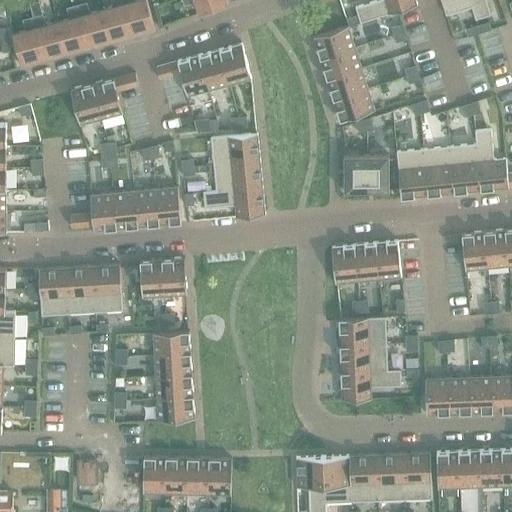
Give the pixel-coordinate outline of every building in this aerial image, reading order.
[(109,42),(101,9),(90,12),(86,0),(84,0),(75,2),(88,48),(109,42)] [(109,42),(131,36),(121,0),(111,0),(113,6),(101,9),(109,42)] [(121,0),(131,36),(154,30),(146,0),(135,0),(133,1),(132,0),(121,0)] [(230,0),(181,0),(183,4),(194,0),(199,13),(231,1),(230,0)] [(374,0),(355,6),(358,14),(360,21),(360,22),(376,17),(417,4),(415,0),(374,0)] [(470,0),(441,0),(443,7),(446,14),(471,6),(472,6),(470,0)] [(470,0),(472,6),(471,6),(475,19),(491,14),(486,0),(470,0)] [(66,54),(88,48),(75,2),(66,5),(69,18),(57,21),(66,54)] [(66,54),(57,21),(46,24),(42,11),(32,14),(44,60),(66,54)] [(21,66),(44,60),(32,14),(22,17),(25,30),(12,33),(21,66)] [(358,14),(346,18),(348,25),(360,21),(358,14)] [(488,21),(477,24),(479,32),(491,29),(488,21)] [(402,23),(390,27),(393,34),(405,30),(402,23)] [(477,24),(465,28),(468,36),(479,32),(477,24)] [(348,25),(313,35),(320,57),(355,46),(348,25)] [(405,30),(393,34),(395,42),(407,38),(405,30)] [(8,38),(0,39),(0,40),(3,51),(11,49),(8,38)] [(251,78),(242,42),(220,48),(229,84),(251,78)] [(355,46),(320,57),(326,78),(361,67),(355,46)] [(229,84),(220,48),(199,54),(208,89),(229,84)] [(208,89),(199,54),(177,59),(178,60),(181,73),(187,95),(208,89)] [(181,73),(178,60),(156,66),(160,78),(181,73)] [(415,64),(404,68),(406,75),(417,72),(415,64)] [(361,67),(326,78),(333,98),(368,87),(361,67)] [(138,84),(135,72),(114,77),(117,90),(138,84)] [(417,72),(406,75),(408,83),(420,79),(417,72)] [(123,112),(117,90),(114,77),(113,77),(92,83),(102,118),(123,112)] [(102,118),(92,83),(70,88),(80,124),(102,118)] [(368,87),(333,98),(340,120),(375,109),(368,87)] [(429,110),(426,99),(418,101),(422,112),(429,110)] [(481,111),(477,100),(469,102),(473,114),(481,111)] [(422,112),(418,101),(411,103),(414,115),(422,112)] [(473,114),(469,102),(462,105),(465,116),(473,114)] [(30,104),(18,107),(21,115),(32,112),(30,104)] [(247,127),(246,115),(238,116),(239,128),(247,127)] [(239,128),(238,116),(230,116),(231,128),(239,128)] [(374,127),(370,116),(363,118),(366,130),(374,127)] [(217,130),(216,118),(208,119),(209,131),(217,130)] [(366,130),(363,118),(355,121),(359,132),(366,130)] [(508,186),(507,173),(506,157),(494,158),(491,128),(475,130),(476,143),(480,189),(508,187),(508,186)] [(260,160),(257,132),(210,137),(213,164),(260,160)] [(108,153),(107,141),(99,142),(100,154),(108,153)] [(116,152),(115,141),(107,141),(108,153),(116,152)] [(480,189),(476,143),(449,145),(454,192),(480,189)] [(160,155),(157,144),(149,146),(152,157),(160,155)] [(454,192),(449,145),(423,148),(427,194),(454,192)] [(152,157),(149,146),(141,148),(145,159),(152,157)] [(427,194),(423,148),(396,150),(401,197),(427,194)] [(118,164),(116,152),(108,153),(110,165),(118,164)] [(110,165),(108,153),(100,154),(102,166),(110,165)] [(366,191),(366,154),(344,154),(344,190),(366,191)] [(389,191),(389,154),(366,154),(366,191),(389,191)] [(42,157),(30,159),(31,167),(43,165),(42,157)] [(194,166),(193,158),(181,159),(182,167),(194,166)] [(262,186),(260,160),(213,164),(216,190),(262,186)] [(43,165),(31,167),(32,174),(44,173),(43,165)] [(194,174),(194,166),(182,167),(183,175),(194,174)] [(181,221),(177,185),(155,187),(159,224),(181,221)] [(265,213),(262,186),(216,190),(203,191),(204,207),(234,204),(235,216),(265,213)] [(45,187),(33,188),(34,196),(46,195),(45,187)] [(159,224),(155,187),(134,189),(137,226),(159,224)] [(137,226),(134,189),(112,191),(116,228),(137,226)] [(116,228),(112,191),(90,193),(92,212),(93,225),(93,230),(116,228)] [(194,204),(192,192),(184,193),(185,205),(194,204)] [(93,225),(92,212),(70,214),(71,227),(93,225)] [(48,220),(36,222),(37,230),(49,229),(48,220)] [(508,265),(504,228),(483,231),(486,267),(508,265)] [(486,267),(483,231),(461,233),(465,269),(486,267)] [(401,276),(398,240),(398,239),(376,241),(380,278),(401,276)] [(380,278),(376,241),(355,243),(358,280),(380,278)] [(358,280),(355,243),(331,246),(332,257),(335,282),(337,282),(357,280),(358,280)] [(187,293),(186,277),(185,257),(181,257),(162,258),(164,295),(185,293),(187,293)] [(164,295),(162,258),(140,260),(140,261),(142,296),(164,295)] [(123,310),(120,263),(92,264),(95,311),(123,310)] [(95,311),(92,264),(66,266),(69,313),(95,311)] [(69,313),(66,266),(38,267),(39,281),(40,289),(40,297),(41,314),(69,313)] [(39,281),(27,282),(28,290),(40,289),(39,281)] [(40,289),(28,290),(28,298),(40,297),(40,289)] [(405,310),(404,298),(396,299),(397,311),(405,310)] [(367,299),(359,300),(360,312),(368,311),(367,299)] [(360,312),(359,300),(351,301),(353,313),(360,312)] [(492,313),(491,300),(483,301),(484,313),(492,313)] [(500,312),(499,301),(499,300),(491,300),(492,313),(500,312)] [(0,311),(0,337),(15,337),(15,310),(5,310),(5,312),(0,311)] [(36,310),(28,310),(29,322),(37,322),(36,315),(36,310)] [(166,325),(165,312),(157,313),(158,325),(166,325)] [(174,324),(173,312),(165,312),(166,325),(174,324)] [(386,342),(385,316),(374,316),(366,316),(346,317),(340,317),(338,317),(339,344),(386,342)] [(108,322),(96,323),(96,331),(108,330),(108,328),(108,322)] [(81,324),(69,325),(69,333),(82,332),(81,324)] [(54,326),(42,326),(42,334),(54,334),(54,326)] [(189,329),(188,329),(181,330),(160,331),(152,332),(154,354),(190,352),(189,329)] [(417,334),(407,334),(405,334),(405,343),(418,342),(418,341),(417,334)] [(498,346),(496,334),(488,335),(490,347),(498,346)] [(490,347),(488,335),(480,335),(482,347),(490,347)] [(0,337),(0,362),(4,363),(4,365),(14,365),(15,338),(15,337),(0,337)] [(454,350),(453,338),(445,339),(446,351),(454,350)] [(446,351),(445,339),(437,340),(438,352),(446,351)] [(387,369),(386,342),(339,344),(340,370),(387,369)] [(418,350),(418,342),(405,343),(406,350),(418,350)] [(127,348),(115,347),(115,355),(127,356),(127,348)] [(192,373),(190,352),(154,354),(155,376),(192,373)] [(127,356),(115,355),(115,363),(127,364),(127,356)] [(26,357),(25,365),(37,366),(38,358),(26,357)] [(25,365),(25,373),(37,374),(37,366),(25,365)] [(400,368),(387,369),(340,370),(341,399),(354,398),(371,398),(371,386),(374,386),(401,384),(401,376),(400,368)] [(419,376),(418,368),(406,368),(407,376),(419,376)] [(193,395),(192,373),(155,376),(156,397),(193,395)] [(511,373),(490,374),(492,411),(511,410),(511,373)] [(492,411),(490,374),(469,375),(470,412),(492,411)] [(470,412),(469,375),(447,376),(449,413),(470,412)] [(449,413),(447,376),(425,377),(425,397),(426,413),(426,414),(449,413)] [(114,391),(114,399),(126,399),(126,391),(114,391)] [(194,417),(193,395),(156,397),(157,420),(194,417)] [(25,399),(24,407),(36,407),(37,399),(25,399)] [(114,399),(114,407),(126,407),(126,399),(114,399)] [(24,407),(24,415),(36,415),(36,407),(24,407)] [(511,447),(501,448),(502,485),(511,484),(511,447)] [(502,485),(501,448),(479,449),(481,486),(502,485)] [(481,486),(479,449),(458,450),(459,487),(481,486)] [(459,487),(458,450),(436,451),(436,454),(437,487),(438,487),(459,487)] [(430,451),(403,452),(404,499),(432,498),(430,451)] [(404,499),(403,452),(382,453),(376,453),(378,500),(404,499)] [(378,500),(376,453),(349,454),(350,501),(378,500)] [(350,501),(349,454),(323,455),(325,502),(326,502),(350,501)] [(165,492),(166,455),(165,455),(143,455),(143,492),(165,492)] [(187,493),(188,456),(166,455),(165,492),(187,493)] [(325,502),(323,455),(295,456),(296,476),(297,486),(309,485),(309,493),(309,511),(325,511),(326,502),(325,502)] [(208,493),(209,456),(188,456),(187,493),(208,493)] [(231,494),(232,457),(209,456),(208,493),(231,494)] [(78,479),(95,479),(96,457),(79,457),(78,479)] [(59,489),(47,489),(47,511),(59,511),(59,489)]
